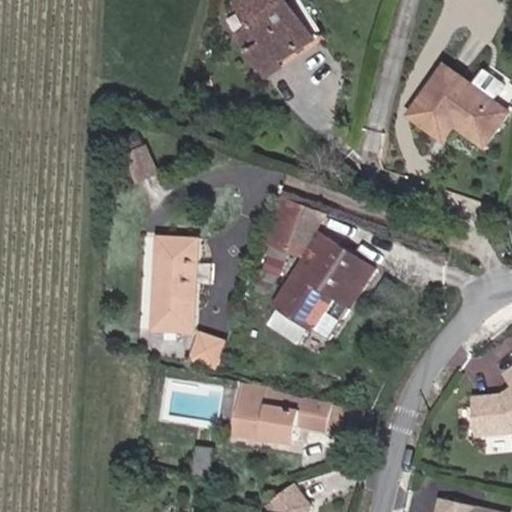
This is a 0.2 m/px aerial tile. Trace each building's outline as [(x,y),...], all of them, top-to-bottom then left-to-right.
[(311,42),(285,3),(289,0),(246,0),(241,3),(254,24),(265,42),(250,51),(266,77),(282,67),(279,62),(311,42)] [(316,39),(291,0),(289,0),(285,3),(311,42),(316,39)] [(265,42),(254,24),(239,34),(250,51),(265,42)] [(487,146),(511,112),(497,101),(509,85),(488,70),(476,86),(449,66),(412,115),(442,137),(453,121),(458,125),(487,146)] [(446,141),(458,125),(453,121),(442,137),(446,141)] [(160,174),(142,132),(123,140),(142,181),(160,174)] [(292,253),(309,205),(283,197),(267,244),(292,253)] [(305,257),(333,214),(309,205),(292,253),(305,257)] [(315,270),(334,239),(325,234),(306,264),(315,270)] [(214,284),(215,264),(203,264),(204,239),(161,237),(156,331),(199,333),(202,283),(214,284)] [(356,307),(380,269),(334,239),(315,270),(306,264),(279,305),(334,340),(355,307),(356,307)] [(283,278),(290,261),(272,255),(266,271),(283,278)] [(221,369),(231,341),(204,332),(194,360),(221,369)] [(511,432),(511,370),(507,375),(511,381),(511,390),(505,396),(505,400),(500,401),(496,396),(477,398),(480,435),(511,432)] [(361,414),(361,412),(306,398),(277,388),(245,384),(237,434),(300,443),(303,425),(331,431),(332,426),(357,431),(359,421),(364,422),(366,415),(361,414)] [(214,476),(217,449),(200,447),(197,474),(214,476)] [(314,511),(316,506),(298,484),(270,505),(277,511),(314,511)] [(498,511),(443,500),(440,511),(498,511)]
